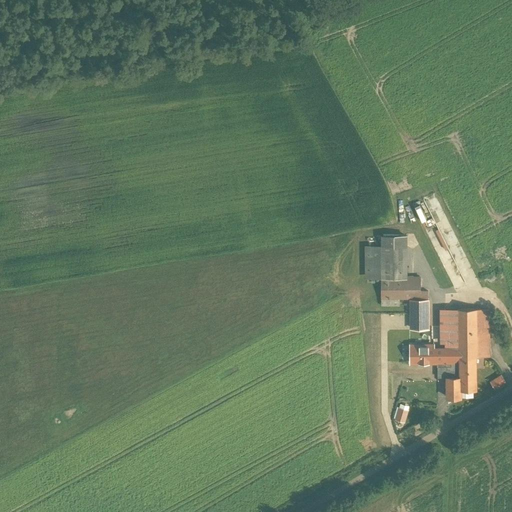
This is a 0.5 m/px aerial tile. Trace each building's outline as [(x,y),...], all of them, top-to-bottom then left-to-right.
[(406,247),(382,247),(382,279),(381,306),(400,306),(400,299),(406,299),(406,300),(410,300),(428,300),(428,292),(406,292),(406,247)] [(428,300),(410,300),(409,329),(428,329),(428,300)] [(428,346),(411,346),(411,363),(428,362),(428,363),(437,363),(437,367),(446,367),(446,375),(452,375),(452,367),(451,367),(451,360),(458,360),(460,360),(460,357),(475,357),(489,357),(489,309),(457,309),(458,349),(432,349),(432,346),(428,346)] [(475,357),(460,357),(460,360),(460,378),(448,378),(448,383),(447,383),(447,388),(448,388),(448,398),(460,398),(460,390),(476,390),(476,379),(475,357)] [(501,376),(491,382),(495,388),(505,382),(501,376)] [(406,414),(398,412),(396,420),(404,422),(406,414)]
